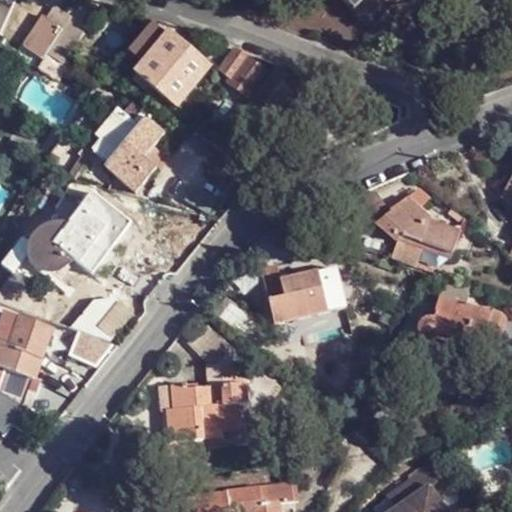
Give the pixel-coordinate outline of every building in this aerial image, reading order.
[(336,0),(352,17),(370,0),(336,0)] [(68,59),(86,32),(73,24),(55,50),(68,59)] [(175,111),(208,70),(169,37),(166,40),(152,28),(127,57),(142,69),(135,77),(175,111)] [(248,60),(249,58),(234,54),(217,74),(230,84),(248,60)] [(248,60),(230,84),(227,87),(244,100),(265,73),(248,60)] [(314,81),(294,74),(279,92),(268,108),(298,131),(314,110),(300,99),(314,81)] [(268,108),(279,92),(267,83),(250,106),(262,115),(268,108)] [(262,115),(254,125),(285,147),(298,131),(268,108),(262,115)] [(144,161),(168,134),(149,117),(139,128),(123,147),(113,157),(128,171),(118,181),(135,197),(157,172),(144,161)] [(113,138),(123,147),(139,128),(129,120),(113,138)] [(113,157),(104,168),(118,181),(128,171),(113,157)] [(511,179),(502,198),(511,203),(511,179)] [(417,192),(409,199),(421,209),(428,203),(417,192)] [(66,231),(54,247),(94,276),(131,224),(92,195),(66,231)] [(421,209),(409,199),(408,200),(392,212),(384,203),(366,217),(396,243),(430,218),(421,209)] [(462,230),(430,218),(396,243),(451,262),(462,230)] [(66,275),(67,274),(75,263),(54,247),(48,243),(59,225),(53,222),(34,249),(22,241),(3,268),(14,276),(27,258),(29,263),(33,269),(39,274),(43,275),(50,277),(59,277),(66,275)] [(48,243),(54,247),(66,231),(59,225),(48,243)] [(348,310),(338,270),(283,284),(279,269),(262,273),(276,328),(348,310)] [(470,288),(447,280),(441,302),(465,308),(470,288)] [(93,326),(110,339),(130,314),(113,301),(93,326)] [(491,316),(465,308),(441,302),(434,324),(432,324),(426,324),(420,329),(419,336),(422,341),(427,344),(432,345),(437,342),(439,336),(483,348),(491,316)] [(8,317),(4,327),(17,332),(21,322),(8,317)] [(21,322),(17,332),(11,351),(10,352),(42,364),(53,334),(21,322)] [(0,345),(11,351),(17,332),(4,327),(0,336),(0,345)] [(92,366),(104,348),(82,334),(70,352),(92,366)] [(0,345),(0,372),(34,385),(42,364),(10,352),(11,351),(0,345)] [(239,365),(210,366),(210,375),(240,373),(239,365)] [(240,388),(240,373),(210,375),(211,391),(191,392),(190,388),(173,390),(175,415),(168,415),(171,446),(205,444),(204,431),(243,428),(242,409),(249,408),(248,388),(240,388)] [(445,511),(427,489),(436,483),(425,469),(386,500),(395,511),(445,511)] [(293,488),(196,499),(197,511),(280,511),(280,506),(294,505),(293,488)] [(197,511),(196,499),(175,500),(177,511),(197,511)]
